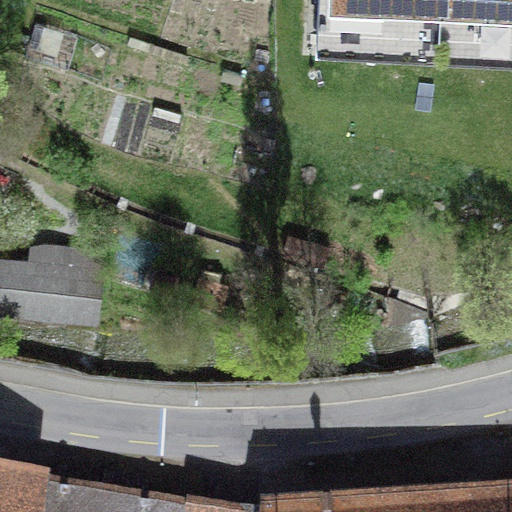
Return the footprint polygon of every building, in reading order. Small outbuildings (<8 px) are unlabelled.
[(511,0),(318,0),(317,28),(511,38),(511,0)] [(5,240),(0,283),(0,304),(94,315),(99,272),(31,264),(34,244),(5,240)] [(20,511),(23,489),(23,480),(14,480),(0,478),(0,511),(20,511)] [(172,511),(75,495),(23,489),(20,511),(172,511)] [(511,511),(511,498),(495,499),(459,503),(393,508),(330,511),(511,511)]
